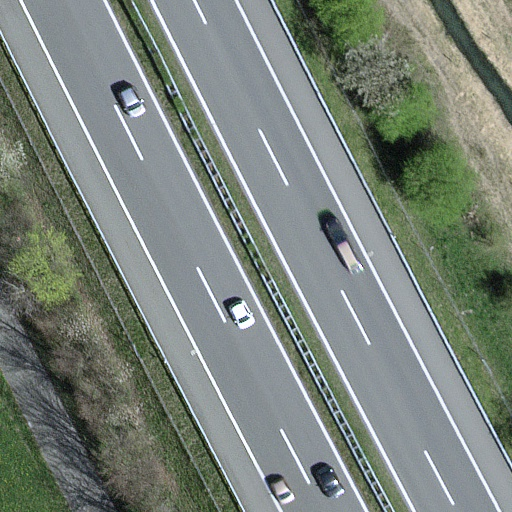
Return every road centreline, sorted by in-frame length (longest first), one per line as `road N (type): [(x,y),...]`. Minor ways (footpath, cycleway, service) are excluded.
road 1 (motorway): [(460,511),(198,0)]
road 2 (motorway): [(64,0),(324,511)]
road 3 (unclassified): [(95,511),(0,326)]
